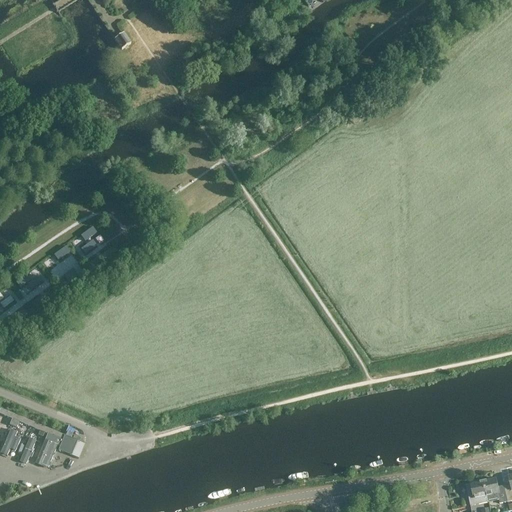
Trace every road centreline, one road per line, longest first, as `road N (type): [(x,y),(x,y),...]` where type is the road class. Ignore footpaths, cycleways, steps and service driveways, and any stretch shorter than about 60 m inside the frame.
road 1 (tertiary): [(331,491),(511,457)]
road 2 (residential): [(152,438),(104,452),(93,432),(0,391)]
